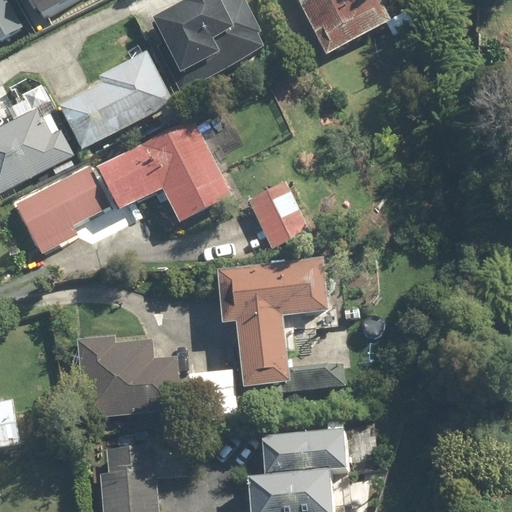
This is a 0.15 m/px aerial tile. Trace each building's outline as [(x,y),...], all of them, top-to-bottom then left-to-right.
[(0,0),(0,43),(26,28),(9,0),(0,0)] [(32,0),(44,19),(76,0),(32,0)] [(187,0),(192,6),(155,27),(166,46),(155,52),(184,102),(274,50),(245,0),(187,0)] [(411,12),(393,21),(381,0),(299,0),(332,58),(387,28),(394,40),(419,26),(411,12)] [(177,106),(151,53),(97,80),(100,86),(63,104),(86,151),(177,106)] [(51,136),(39,112),(2,131),(0,128),(0,199),(78,160),(62,130),(51,136)] [(237,198),(196,122),(100,173),(122,215),(165,192),(183,226),(237,198)] [(115,208),(93,166),(14,207),(41,259),(80,239),(74,229),(115,208)] [(312,232),(286,184),(253,202),(278,250),(312,232)] [(191,238),(193,259),(241,255),(239,234),(191,238)] [(330,317),(326,264),(220,273),(224,327),(243,325),(249,392),(294,388),(289,321),(330,317)] [(117,336),(82,338),(88,420),(185,413),(182,378),(181,358),(153,360),(152,344),(118,346),(117,336)] [(236,375),(182,378),(185,413),(185,421),(239,417),(236,375)] [(0,452),(21,449),(14,404),(0,405),(0,452)] [(351,433),(266,443),(270,480),(251,482),(254,511),(337,511),(333,476),(356,473),(351,433)] [(161,475),(102,480),(104,511),(164,511),(162,483),(161,475)]
